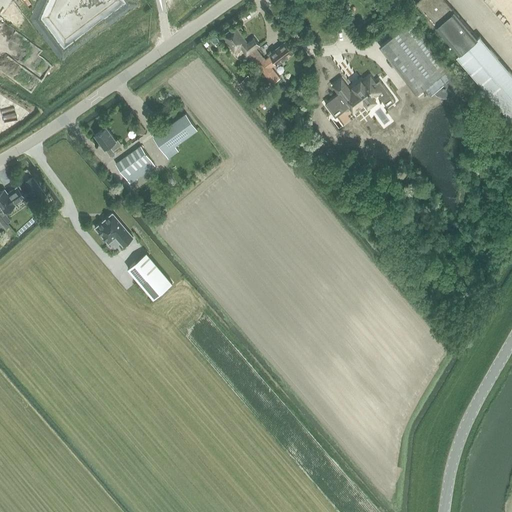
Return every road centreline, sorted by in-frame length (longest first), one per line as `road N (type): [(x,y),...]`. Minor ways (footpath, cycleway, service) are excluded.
road 1 (unclassified): [(0,159),(230,0)]
road 2 (unclassified): [(445,511),(460,438),(511,344)]
